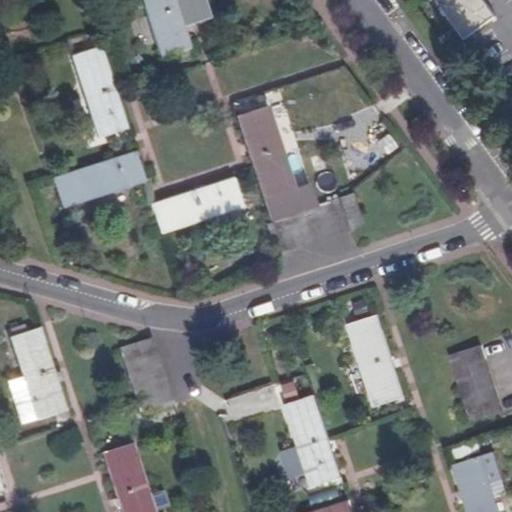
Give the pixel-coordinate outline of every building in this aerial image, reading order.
[(208,11),(204,0),(141,0),(159,51),(190,41),(183,20),(208,11)] [(482,0),(434,0),(457,30),(488,8),(482,0)] [(127,126),(102,45),(72,55),(98,135),(127,126)] [(296,189),(269,107),(241,116),(267,198),(296,189)] [(61,206),(145,179),(136,149),(52,176),(61,206)] [(160,232),(238,207),(228,178),(150,203),(160,232)] [(284,252),(364,225),(352,194),(274,219),(284,252)] [(378,407),(408,398),(380,317),(352,326),(378,407)] [(39,421),(67,411),(40,329),(10,340),(23,377),(8,383),(23,424),(38,419),(39,421)] [(142,415),(173,405),(152,339),(120,352),(137,401),(122,407),(128,420),(142,415)] [(504,413),(484,347),(453,357),(472,423),(504,413)] [(312,485),(342,473),(316,392),(286,401),(312,485)] [(69,419),(67,411),(56,415),(58,423),(69,419)] [(133,447),(102,456),(120,511),(162,511),(172,509),(166,489),(149,495),(133,447)] [(498,452),(456,466),(470,511),(501,511),(496,497),(494,488),(508,483),(498,452)] [(508,483),(494,488),(496,497),(511,492),(508,483)] [(353,511),(349,499),(309,511),(353,511)]
